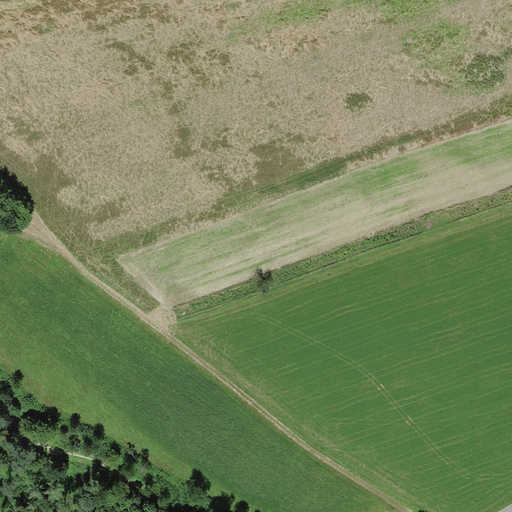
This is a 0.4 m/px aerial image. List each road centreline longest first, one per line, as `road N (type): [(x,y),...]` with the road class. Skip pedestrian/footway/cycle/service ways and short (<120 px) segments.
road 1 (track): [(433,511),(0,207)]
road 2 (track): [(511,212),(174,332)]
